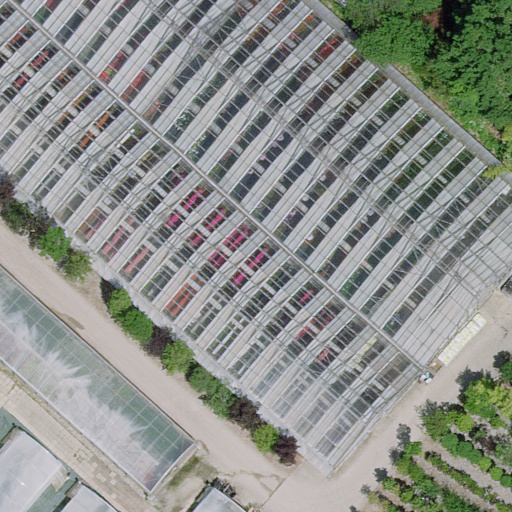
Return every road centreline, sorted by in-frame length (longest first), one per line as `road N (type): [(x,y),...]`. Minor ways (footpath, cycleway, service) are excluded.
road 1 (track): [(0,243),(302,511)]
road 2 (track): [(511,335),(335,511)]
